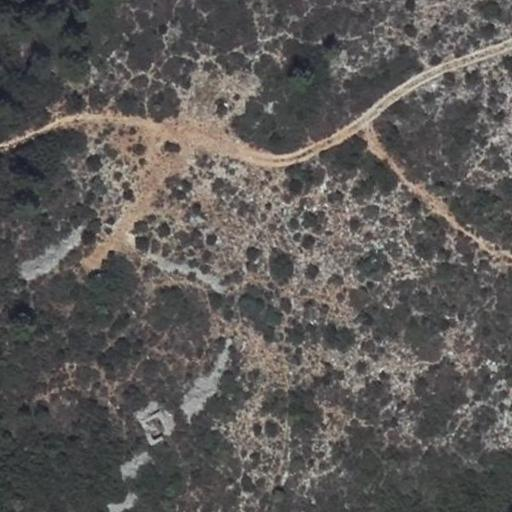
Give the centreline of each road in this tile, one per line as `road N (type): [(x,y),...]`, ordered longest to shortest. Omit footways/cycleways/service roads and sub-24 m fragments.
road 1 (track): [(511,44),(440,73),(303,155),(258,163),(111,124),(0,148)]
road 2 (track): [(362,123),(396,170),(511,260)]
